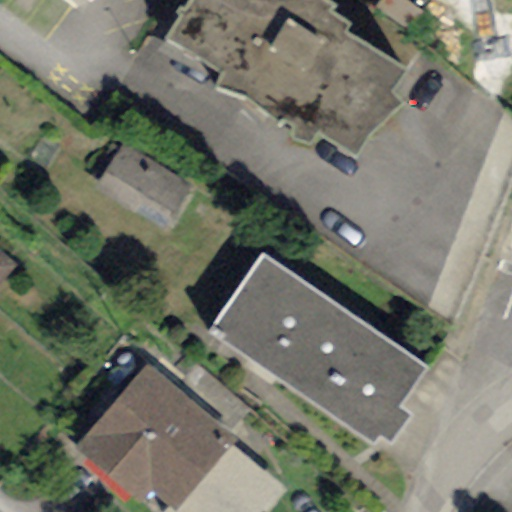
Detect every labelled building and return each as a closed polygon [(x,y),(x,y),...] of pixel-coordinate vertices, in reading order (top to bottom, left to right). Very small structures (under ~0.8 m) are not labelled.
[(69,0),(95,20),(110,0),(69,0)] [(396,76),(280,0),(191,0),(162,45),(340,162),(396,76)] [(171,224),(195,189),(127,143),(95,191),(134,217),(142,205),(171,224)] [(0,290),(16,271),(0,257),(0,242),(0,241),(0,290)] [(426,378),(261,263),(205,342),(370,458),(377,448),(392,458),(413,427),(398,417),(426,378)] [(180,511),(237,444),(148,369),(74,457),(138,511),(150,498),(167,511),(180,511)]
